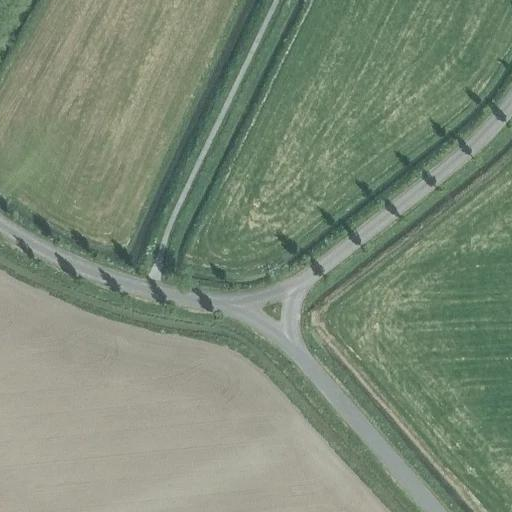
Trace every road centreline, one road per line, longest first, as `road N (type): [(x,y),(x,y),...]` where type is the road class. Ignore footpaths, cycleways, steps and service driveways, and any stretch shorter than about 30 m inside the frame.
road 1 (tertiary): [(297,288),(511,107)]
road 2 (tertiary): [(0,226),(102,279),(238,307)]
road 3 (unclassified): [(433,511),(292,352)]
